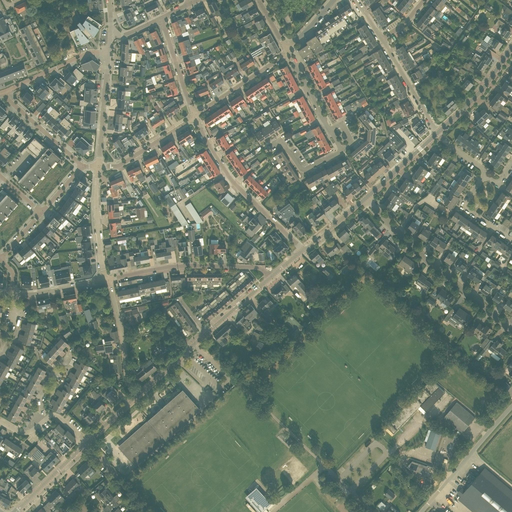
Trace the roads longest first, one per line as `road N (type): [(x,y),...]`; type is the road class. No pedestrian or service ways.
road 1 (residential): [(287,51),(342,154),(308,168),(288,145),(270,147)]
road 2 (residential): [(509,329),(365,197)]
road 3 (residential): [(137,395),(269,277)]
road 4 (residential): [(302,249),(233,182),(194,116)]
road 5 (residential): [(109,279),(188,265),(254,267),(269,277)]
road 6 (residential): [(421,511),(511,406)]
road 7 (residential): [(137,395),(128,385),(109,279)]
